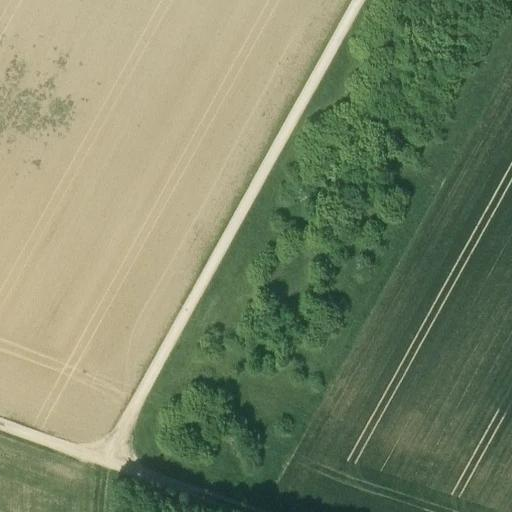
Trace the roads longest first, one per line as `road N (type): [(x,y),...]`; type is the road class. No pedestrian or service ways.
road 1 (track): [(99,511),(100,471),(358,0)]
road 2 (track): [(257,511),(0,422)]
